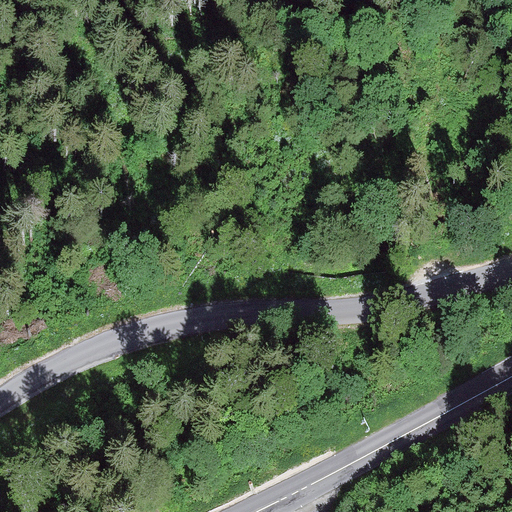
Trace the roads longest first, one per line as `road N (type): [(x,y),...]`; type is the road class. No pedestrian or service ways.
road 1 (tertiary): [(511,274),(364,313),(174,327),(59,367),(0,403)]
road 2 (secondary): [(249,511),(511,374)]
